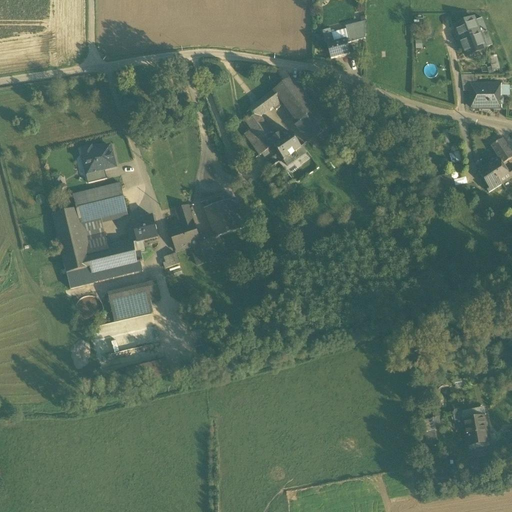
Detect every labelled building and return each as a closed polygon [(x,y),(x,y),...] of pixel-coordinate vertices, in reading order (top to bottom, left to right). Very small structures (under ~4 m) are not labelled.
[(485,51),(485,50),(474,23),(473,20),(467,23),(467,22),(454,27),(458,36),(455,37),(457,42),(460,41),(466,59),(485,51)] [(482,20),(474,23),(485,50),(492,47),(487,33),(482,20)] [(346,30),(347,32),(349,41),(346,42),(347,45),(365,41),(365,25),(346,30)] [(347,45),(346,42),(333,45),(331,36),(330,32),(324,34),(331,62),(350,57),(347,45)] [(347,32),(331,36),(333,45),(346,42),(349,41),(347,32)] [(497,58),(490,59),(493,68),(489,69),(490,74),(501,73),(497,58)] [(463,93),(471,93),(471,87),(475,87),(474,77),(461,77),(463,93)] [(292,81),(276,93),(283,103),(298,123),(311,113),(314,111),(292,81)] [(471,110),(500,109),(500,108),(502,105),(502,100),(500,98),(500,88),(489,88),(489,90),(484,90),(484,87),(475,87),(471,87),(471,93),(471,110)] [(509,88),(500,88),(500,98),(509,98),(509,88)] [(274,109),(283,103),(276,93),(261,104),(265,110),(271,105),(274,109)] [(263,111),(265,110),(261,104),(259,105),(256,108),(260,113),(263,111)] [(259,114),(260,113),(256,108),(250,112),(254,117),(246,123),(251,131),(266,152),(273,147),(272,146),(278,142),(259,114)] [(298,123),(311,141),(325,131),(311,113),(298,123)] [(260,156),(266,152),(251,131),(245,135),(260,156)] [(273,147),(284,162),(301,149),(290,134),(278,142),(272,146),(273,147)] [(499,159),(503,165),(511,159),(511,155),(502,140),(492,147),(499,159)] [(87,168),(89,174),(89,175),(105,171),(110,170),(109,168),(115,166),(111,148),(103,150),(103,148),(92,151),(91,148),(81,150),(83,158),(82,159),(84,166),(87,168)] [(499,159),(487,166),(497,181),(499,180),(502,185),(511,178),(511,167),(507,171),(503,165),(499,159)] [(259,178),(274,198),(294,183),(280,165),(279,163),(259,178)] [(489,192),(502,185),(499,180),(497,181),(487,166),(479,171),(488,188),(487,189),(489,192)] [(107,181),(105,171),(89,175),(89,174),(86,175),(88,185),(107,181)] [(439,180),(443,199),(454,197),(453,194),(450,178),(439,180)] [(73,196),(77,210),(81,226),(100,221),(127,214),(120,185),(73,196)] [(226,202),(237,231),(247,228),(235,199),(226,202)] [(207,209),(215,230),(218,238),(219,238),(237,231),(226,202),(207,209)] [(176,211),(180,224),(192,220),(187,207),(176,211)] [(66,275),(90,269),(91,269),(88,255),(81,226),(77,210),(54,215),(53,215),(66,275)] [(127,217),(127,214),(100,221),(101,225),(120,220),(127,217)] [(137,243),(137,244),(142,243),(158,239),(153,218),(141,221),(142,223),(132,225),(133,226),(137,243)] [(197,237),(192,220),(180,224),(169,228),(172,239),(175,238),(177,243),(174,244),(177,252),(191,248),(200,244),(197,237)] [(108,250),(101,225),(100,221),(81,226),(88,255),(108,250)] [(126,227),(130,245),(133,244),(137,243),(133,226),(126,227)] [(222,246),(219,238),(218,238),(215,230),(197,237),(200,244),(191,248),(197,266),(219,259),(215,248),(222,246)] [(108,250),(88,255),(91,269),(90,269),(92,276),(121,269),(143,263),(141,253),(144,252),(142,243),(137,244),(137,243),(133,244),(130,245),(108,250)] [(176,255),(169,257),(173,267),(180,265),(176,255)] [(165,270),(173,267),(169,257),(164,259),(165,264),(163,264),(165,270)] [(90,269),(66,275),(70,290),(94,284),(92,276),(90,269)] [(123,277),(121,269),(92,276),(94,284),(123,277)] [(107,294),(111,312),(150,302),(160,300),(156,283),(107,294)] [(75,312),(76,317),(79,322),(84,325),(90,325),(95,324),(100,321),(102,316),(103,311),(102,305),(99,301),(94,298),(88,297),(83,298),(79,301),(76,306),(75,312)] [(153,313),(150,302),(111,312),(114,322),(153,313)] [(126,370),(130,383),(169,374),(165,361),(126,370)] [(462,419),(463,421),(485,417),(483,409),(461,414),(458,411),(454,412),(453,415),(455,420),(462,419)] [(489,442),(485,417),(463,421),(467,446),(489,442)] [(423,422),(425,433),(435,431),(432,420),(423,422)]
